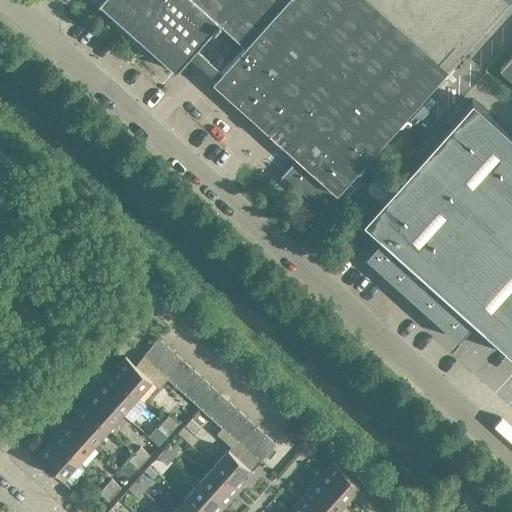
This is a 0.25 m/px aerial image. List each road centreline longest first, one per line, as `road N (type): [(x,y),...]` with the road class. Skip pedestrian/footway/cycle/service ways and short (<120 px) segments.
road 1 (unclassified): [(511,457),(1,0)]
road 2 (residential): [(0,436),(111,315),(142,306),(158,311),(284,423)]
